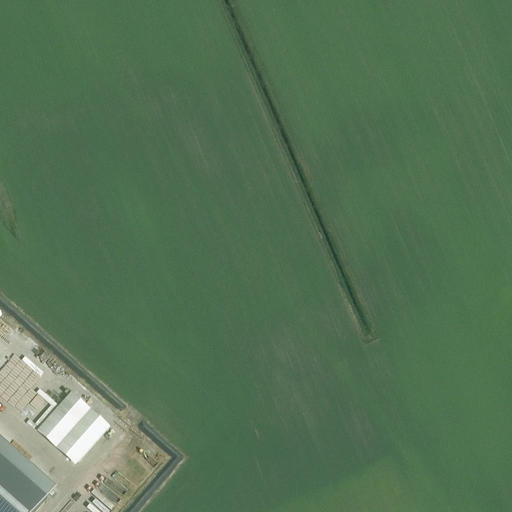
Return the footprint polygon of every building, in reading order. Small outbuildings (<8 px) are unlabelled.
[(44,430),(83,465),(118,425),(79,391),(44,430)] [(58,414),(70,401),(65,396),(53,409),(58,414)] [(122,401),(118,406),(125,412),(130,406),(122,401)] [(0,511),(35,511),(48,498),(0,455),(0,511)] [(106,501),(113,508),(120,501),(112,495),(106,501)]
